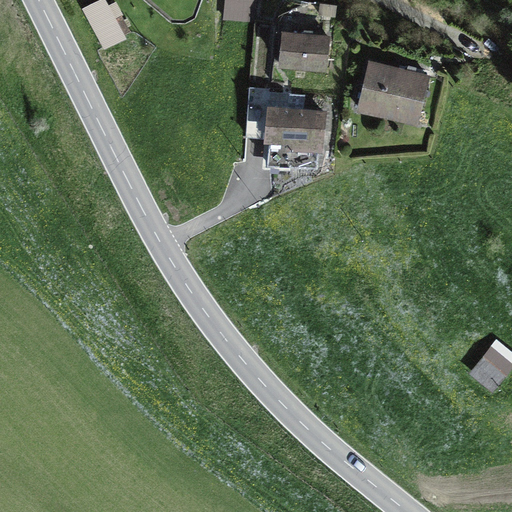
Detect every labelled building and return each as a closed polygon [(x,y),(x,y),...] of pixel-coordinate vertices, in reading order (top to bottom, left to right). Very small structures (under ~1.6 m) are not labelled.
[(86,10),(105,45),(122,36),(102,0),(86,10)] [(225,0),(224,18),(239,19),(241,0),(225,0)] [(256,0),(241,0),(239,19),(254,21),(256,0)] [(329,38),(283,33),(280,62),(325,67),(329,38)] [(369,62),(358,107),(417,122),(428,77),(369,62)] [(316,168),(322,111),(274,106),(268,163),(316,168)] [(474,370),(492,385),(511,360),(511,354),(497,342),(474,370)]
